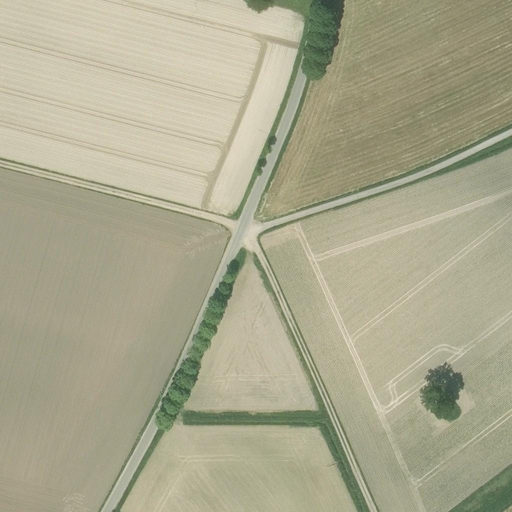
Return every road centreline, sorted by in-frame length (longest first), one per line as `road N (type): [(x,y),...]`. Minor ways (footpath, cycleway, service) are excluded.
road 1 (tertiary): [(106,511),(151,430),(305,73),(318,0)]
road 2 (track): [(242,225),(374,511)]
road 3 (track): [(511,131),(420,175),(258,228),(242,225)]
road 4 (track): [(0,164),(242,225)]
